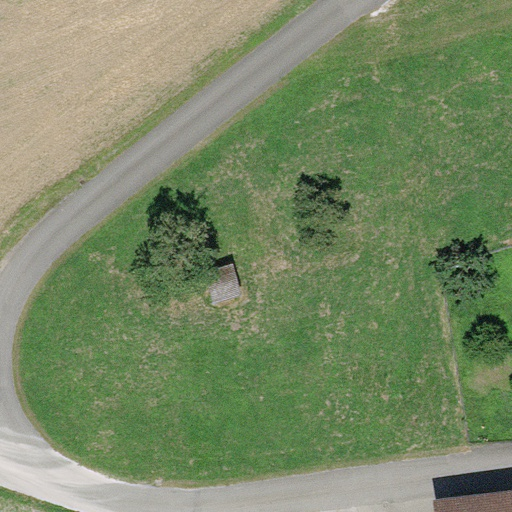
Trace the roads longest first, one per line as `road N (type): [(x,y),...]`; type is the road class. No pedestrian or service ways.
road 1 (residential): [(511,468),(169,505),(64,493),(7,441),(0,407)]
road 2 (residential): [(0,277),(345,0)]
